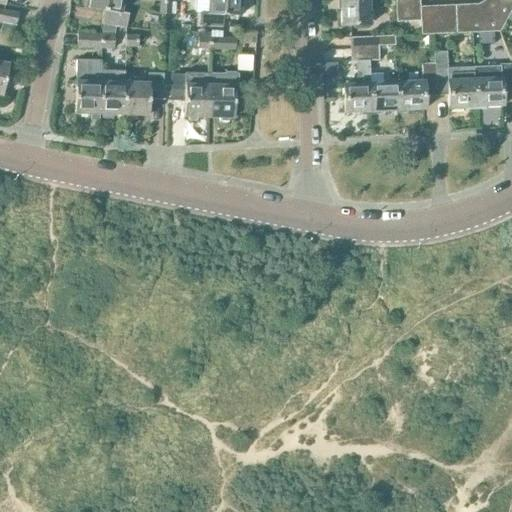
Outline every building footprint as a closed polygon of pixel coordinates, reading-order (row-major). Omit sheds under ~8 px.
[(120,13),(122,0),(90,0),(89,8),(104,10),(102,23),(104,24),(116,26),(126,27),(129,14),(120,13)] [(240,16),(240,0),(208,0),(208,13),(200,12),(199,25),(223,26),(223,15),(240,16)] [(369,26),(368,0),(338,0),(338,10),(341,10),(341,26),(369,26)] [(395,0),(397,22),(409,21),(407,0),(395,0)] [(421,20),(420,9),(419,0),(407,0),(409,21),(421,20)] [(500,32),(507,19),(487,0),(479,7),(488,32),(500,32)] [(507,19),(511,9),(511,1),(510,0),(487,0),(507,19)] [(170,14),(171,2),(160,1),(159,14),(165,14),(170,14)] [(457,33),(468,33),(467,7),(456,8),(457,33)] [(479,7),(467,7),(468,33),(488,32),(479,7)] [(421,35),(433,34),(432,8),(420,9),(421,20),(421,35)] [(433,34),(445,34),(444,8),(432,8),(433,34)] [(445,34),(457,33),(456,8),(444,8),(445,34)] [(18,13),(0,9),(0,22),(3,23),(16,25),(18,13)] [(14,34),(16,25),(3,23),(1,32),(14,34)] [(114,48),(114,35),(116,26),(104,24),(102,35),(101,48),(114,48)] [(101,48),(102,35),(77,34),(77,47),(101,48)] [(139,35),(127,35),(126,47),(139,47),(139,35)] [(350,49),(377,48),(377,46),(393,45),(393,36),(364,37),(350,38),(350,49)] [(211,49),(211,38),(198,38),(198,49),(211,49)] [(235,39),(211,38),(211,49),(234,50),(235,39)] [(377,61),(377,48),(350,49),(351,62),(354,62),(377,61)] [(99,114),(101,71),(101,61),(77,60),(75,114),(99,114)] [(9,64),(0,62),(0,95),(2,95),(9,64)] [(395,83),(397,111),(423,109),(423,94),(435,94),(433,63),(420,64),(422,82),(395,83)] [(433,63),(435,94),(446,93),(447,108),(474,107),(472,67),(446,68),(446,63),(433,63)] [(472,67),(474,107),(501,106),(500,93),(511,93),(511,78),(511,72),(511,64),(499,64),(499,66),(472,67)] [(125,72),(101,71),(99,114),(124,115),(125,83),(125,72)] [(208,118),(210,73),(185,72),(185,75),(171,74),(170,100),(185,101),(184,117),(208,118)] [(223,74),(210,73),(208,118),(234,118),(235,85),(239,85),(239,75),(237,72),(226,72),(223,74)] [(148,84),(125,83),(124,115),(148,116),(149,100),(162,100),(162,75),(149,75),(148,84)] [(370,112),(397,111),(395,83),(368,84),(370,112)] [(343,113),(370,112),(368,84),(341,85),(343,113)]
